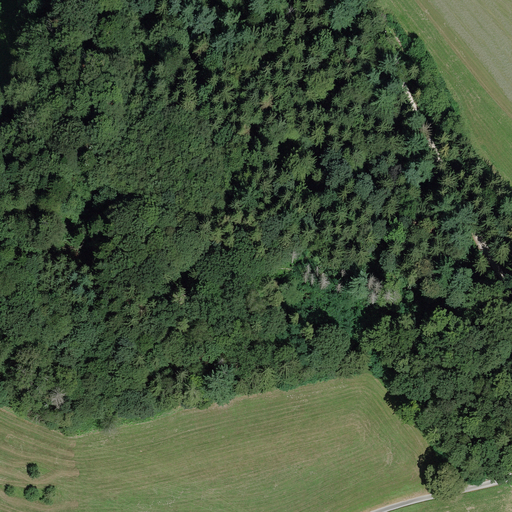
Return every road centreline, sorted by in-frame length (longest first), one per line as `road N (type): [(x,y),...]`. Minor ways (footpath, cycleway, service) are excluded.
road 1 (track): [(511,292),(360,0)]
road 2 (track): [(511,477),(376,511)]
